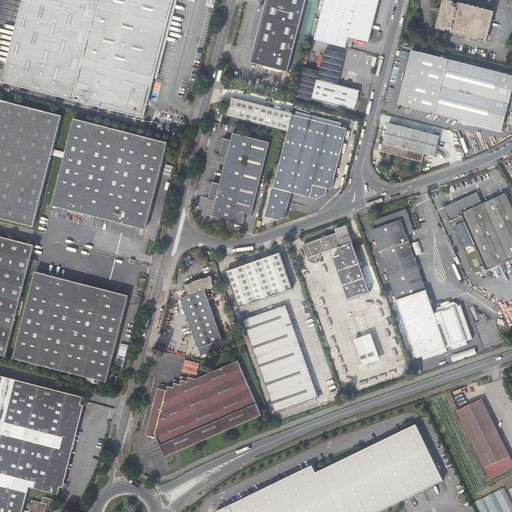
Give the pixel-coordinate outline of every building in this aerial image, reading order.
[(173,0),(22,0),(2,81),(143,118),(173,0)] [(306,0),(266,0),(251,63),(289,72),(306,0)] [(324,0),(314,40),(347,48),(349,38),(353,39),(369,43),(379,0),(324,0)] [(446,32),(446,29),(451,30),(451,33),(486,42),(494,12),(458,3),(458,5),(453,4),(453,2),(447,0),(442,0),(435,29),(446,32)] [(511,87),(511,75),(411,50),(397,103),(449,117),(487,127),(501,130),(511,87)] [(408,58),(410,52),(402,50),(400,55),(408,58)] [(358,95),(359,90),(316,79),(311,99),(354,110),(355,105),(356,105),(358,95)] [(225,115),(281,129),(285,111),(230,97),(225,115)] [(0,218),(34,227),(62,115),(2,100),(0,108),(0,218)] [(285,111),(281,129),(287,131),(272,187),(309,197),(313,184),(331,189),(347,128),(291,114),(291,112),(285,111)] [(160,114),(158,121),(173,126),(176,115),(164,112),(163,115),(160,114)] [(147,225),(168,142),(75,119),(53,201),(147,225)] [(421,162),(423,153),(434,156),(439,136),(388,123),(380,151),(421,162)] [(268,141),(231,132),(229,139),(222,137),(218,152),(225,154),(217,183),(210,181),(206,196),(213,198),(209,214),(241,223),(243,214),(249,215),(268,141)] [(53,155),(64,158),(66,152),(54,149),(53,155)] [(511,208),(505,193),(482,204),(477,192),(443,207),(450,221),(462,215),(487,270),(511,258),(511,208)] [(467,345),(466,342),(472,340),(461,306),(458,307),(458,305),(454,303),(438,309),(437,312),(437,314),(435,315),(408,236),(414,234),(408,217),(407,217),(406,213),(404,212),(376,222),(378,227),(373,229),(419,358),(422,357),(423,361),(447,352),(446,349),(452,347),(453,350),(467,345)] [(348,300),(370,293),(366,283),(369,282),(367,277),(365,278),(349,231),(346,232),(344,226),(336,229),(337,232),(326,236),(303,244),(307,255),(307,256),(308,257),(309,258),(310,259),(312,260),(313,260),(314,261),(318,262),(317,259),(318,258),(319,257),(319,255),(320,254),(320,252),(326,250),(338,247),(340,254),(333,256),(348,300)] [(0,235),(0,355),(7,357),(35,245),(0,235)] [(419,241),(413,243),(416,255),(423,253),(419,241)] [(292,289),(280,251),(225,270),(237,307),(292,289)] [(210,269),(216,267),(213,259),(208,261),(210,269)] [(13,357),(107,382),(129,297),(35,272),(13,357)] [(211,279),(210,274),(207,275),(202,277),(201,276),(191,280),(191,281),(186,283),(185,282),(183,283),(184,288),(185,288),(187,294),(179,296),(196,347),(220,339),(203,289),(213,286),(211,279)] [(316,399),(285,305),(242,319),(273,414),(316,399)] [(372,333),(354,339),(363,366),(381,360),(372,333)] [(476,348),(452,354),(453,360),(477,354),(476,348)] [(188,372),(197,374),(200,363),(186,359),(183,370),(188,372)] [(157,387),(144,434),(155,437),(159,446),(256,405),(238,361),(196,379),(188,377),(186,381),(181,380),(179,384),(174,382),(172,387),(167,385),(166,390),(157,387)] [(0,511),(22,511),(29,486),(59,494),(83,395),(0,374),(0,511)] [(483,400),(456,413),(462,424),(485,470),(511,457),(497,429),(483,400)] [(384,458),(405,498),(444,480),(436,463),(417,425),(379,443),(377,443),(379,447),(384,458)] [(376,511),(405,498),(384,458),(379,447),(377,443),(334,465),(325,470),(317,474),(313,467),(258,494),(234,506),(222,511),(376,511)] [(507,487),(476,500),(481,511),(511,511),(511,487),(508,489),(507,487)] [(51,505),(53,499),(43,496),(41,502),(32,500),(28,511),(45,511),(47,504),(51,505)]
